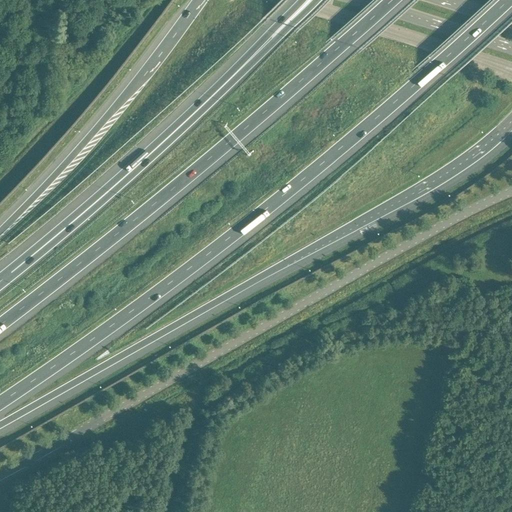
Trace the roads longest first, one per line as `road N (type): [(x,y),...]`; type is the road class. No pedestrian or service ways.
road 1 (motorway): [(0,402),(233,236),(508,0)]
road 2 (motorway): [(0,424),(431,183),(511,121)]
road 3 (unclassified): [(0,476),(511,192)]
road 4 (motorway): [(0,324),(392,0)]
road 5 (motorway): [(314,0),(84,217),(0,281)]
road 6 (motorway): [(298,0),(190,111),(0,280)]
road 7 (motorway): [(199,0),(118,105),(0,231)]
road 8 (unclassified): [(509,67),(296,0)]
road 9 (secondary): [(359,0),(511,48)]
